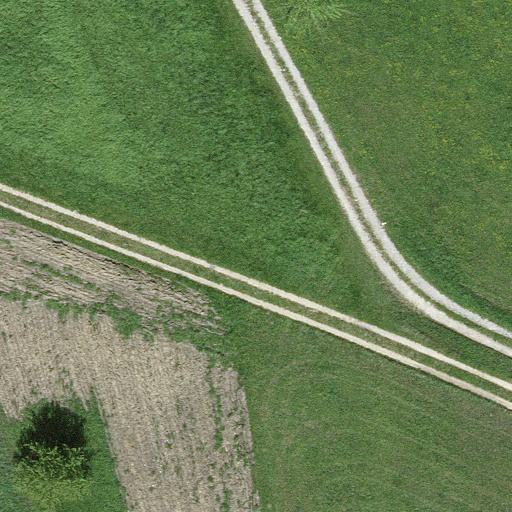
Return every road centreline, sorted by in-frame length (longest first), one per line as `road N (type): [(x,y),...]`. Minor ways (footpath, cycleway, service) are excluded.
road 1 (track): [(0,192),(511,402)]
road 2 (track): [(511,340),(426,295),(385,257),(244,0)]
